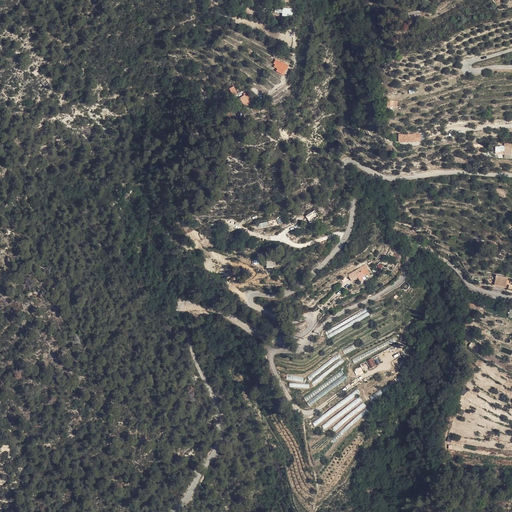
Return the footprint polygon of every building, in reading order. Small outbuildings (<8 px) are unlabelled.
[(292,16),(292,7),(275,8),(275,13),(282,13),(282,16),(292,16)] [(271,68),(283,75),(289,65),(276,59),(271,68)] [(326,66),(325,71),(336,75),(337,69),(326,66)] [(233,96),(238,93),(233,86),(229,88),(233,96)] [(244,90),(240,93),(245,100),(249,97),(244,90)] [(504,154),(504,145),(495,146),(495,154),(504,154)] [(309,210),(304,214),(309,223),(315,218),(309,210)] [(274,254),(271,255),(271,256),(265,257),(267,265),(272,264),(272,261),(272,258),(275,258),(274,254)] [(357,279),(359,277),(365,273),(365,272),(366,272),(364,268),(354,274),(357,279)] [(491,289),(503,291),(505,283),(493,280),(491,289)] [(327,369),(329,372),(344,361),(339,354),(307,377),(313,385),(323,378),(320,374),(327,369)] [(366,360),(370,368),(377,364),(373,357),(366,360)] [(310,406),(347,378),(341,371),(304,398),(310,406)] [(287,374),(286,379),(303,382),(304,377),(287,374)] [(358,390),(312,422),(315,426),(361,394),(358,390)] [(369,396),(371,401),(383,395),(381,390),(369,396)] [(359,398),(321,425),(324,429),(362,401),(359,398)] [(364,403),(331,426),(334,430),(366,407),(364,403)]
